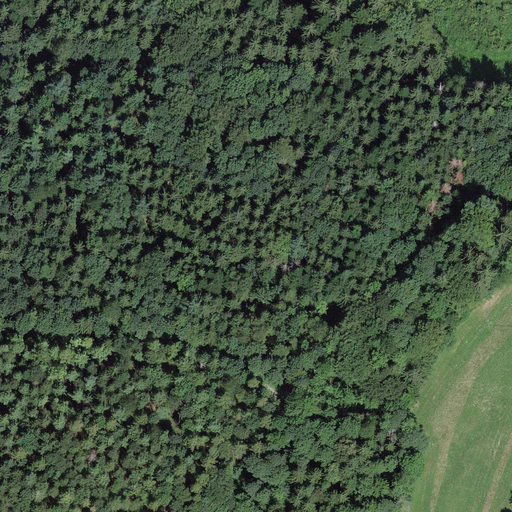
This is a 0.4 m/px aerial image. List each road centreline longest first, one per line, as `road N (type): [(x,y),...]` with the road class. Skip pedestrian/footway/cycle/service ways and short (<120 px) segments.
road 1 (track): [(511,87),(0,71)]
road 2 (track): [(0,339),(182,342),(235,362),(269,387),(283,413),(289,511)]
road 3 (track): [(511,175),(277,397)]
